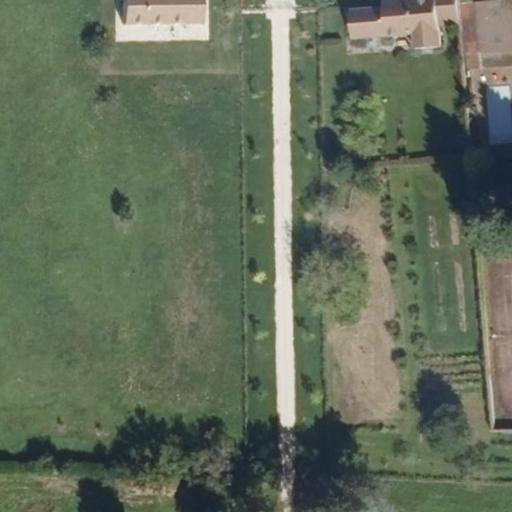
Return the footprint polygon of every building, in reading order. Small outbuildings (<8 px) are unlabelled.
[(205,0),(127,0),(128,19),(206,17),(205,0)] [(466,0),(363,0),(366,25),(423,21),(423,35),(448,33),(447,12),(446,5),(467,3),(466,0)] [(486,54),(501,53),(499,4),(493,4),(492,0),(466,0),(467,3),(472,72),(486,71),(486,54)] [(467,3),(446,5),(447,12),(467,11),(467,3)] [(486,71),(511,68),(511,51),(501,53),(486,54),(486,71)] [(511,137),(511,87),(486,87),(487,142),(511,141),(511,137)]
